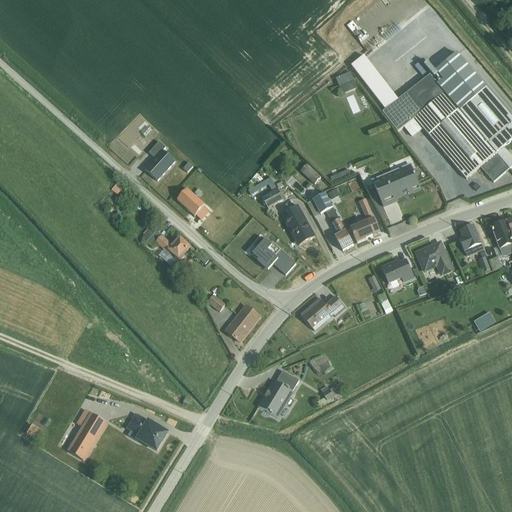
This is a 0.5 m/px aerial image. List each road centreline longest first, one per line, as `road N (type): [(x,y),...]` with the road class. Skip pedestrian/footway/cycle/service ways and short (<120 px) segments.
road 1 (unclassified): [(0,62),(233,274),(288,306)]
road 2 (tertiary): [(288,306),(361,259),(511,201)]
road 3 (tertiary): [(155,511),(288,306)]
